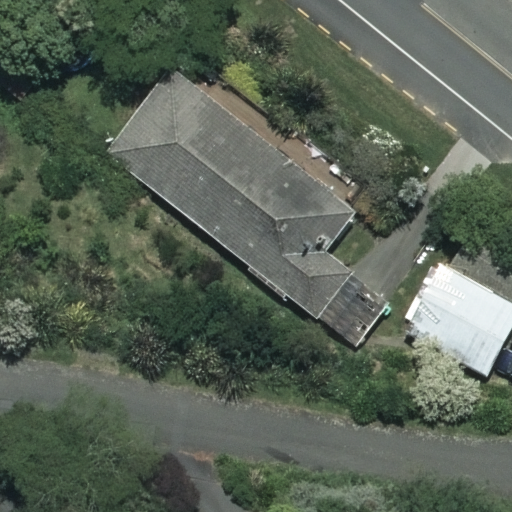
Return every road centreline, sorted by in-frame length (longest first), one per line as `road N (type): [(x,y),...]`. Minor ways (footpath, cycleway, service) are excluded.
road 1 (residential): [(0,388),(381,451),(511,464)]
road 2 (residential): [(418,0),(511,76)]
